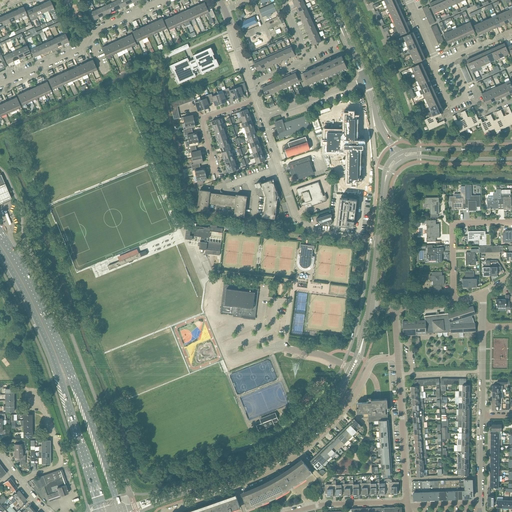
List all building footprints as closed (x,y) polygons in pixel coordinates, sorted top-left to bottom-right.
[(50,0),(44,3),(48,11),(49,14),(55,11),(50,0)] [(118,0),(117,0),(112,2),(116,10),(122,8),(118,0)] [(386,5),(388,9),(398,5),(396,0),(386,5)] [(436,0),(434,1),(439,11),(443,9),(438,0),(436,0)] [(438,0),(443,9),(448,7),(444,0),(438,0)] [(434,1),(430,3),(434,13),(439,11),(434,1)] [(112,2),(107,5),(110,13),(116,10),(112,2)] [(205,2),(200,4),(204,14),(205,15),(206,15),(211,24),(214,23),(212,18),(215,16),(212,9),(212,8),(210,5),(208,7),(207,7),(205,2)] [(42,13),(48,11),(44,3),(38,6),(42,13)] [(259,10),(262,17),(276,11),(274,7),(273,3),(259,10)] [(200,4),(195,6),(199,17),(204,14),(200,4)] [(308,8),(306,4),(297,8),(298,9),(296,9),(298,12),(308,8)] [(110,13),(107,5),(101,8),(104,15),(110,13)] [(388,9),(390,13),(400,9),(398,5),(388,9)] [(42,13),(38,6),(33,8),(36,16),(42,13)] [(199,17),(195,6),(190,9),(194,19),(199,17)] [(17,9),(21,17),(27,15),(23,7),(17,9)] [(37,19),(36,16),(33,8),(27,11),(31,21),(37,19)] [(101,8),(95,10),(99,18),(104,15),(101,8)] [(310,12),(308,8),(298,12),(299,16),(300,15),(301,16),(310,12)] [(12,12),(15,20),(21,17),(17,9),(12,12)] [(189,21),(194,19),(190,9),(185,11),(189,21)] [(390,13),(392,18),(402,13),(400,9),(390,13)] [(99,18),(95,10),(89,13),(93,21),(99,18)] [(185,11),(180,13),(184,23),(189,21),(185,11)] [(15,20),(12,12),(6,15),(9,22),(15,20)] [(312,16),(310,12),(301,16),(301,17),(300,17),(301,21),(312,16)] [(505,12),(501,14),(505,24),(510,22),(505,12)] [(180,13),(175,15),(179,26),(184,23),(180,13)] [(392,18),(394,22),(404,18),(402,13),(392,18)] [(501,14),(496,15),(501,26),(505,24),(501,14)] [(0,17),(4,25),(9,22),(6,15),(0,17)] [(179,26),(175,15),(170,18),(175,28),(179,26)] [(496,15),(492,17),(496,28),(501,26),(496,15)] [(313,20),(312,16),(301,21),(303,24),(304,23),(305,24),(313,20)] [(255,17),(240,23),(242,29),(253,24),(257,22),(255,17)] [(492,17),(487,19),(492,30),(496,28),(492,17)] [(167,28),(163,18),(157,21),(162,31),(167,28)] [(169,30),(175,28),(170,18),(165,20),(169,30)] [(394,22),(396,27),(406,22),(404,18),(394,22)] [(487,19),(483,21),(488,32),(492,30),(487,19)] [(315,24),(313,20),(305,24),(305,25),(303,26),(305,29),(315,24)] [(162,31),(157,21),(153,23),(157,33),(162,31)] [(483,21),(479,23),(483,34),(488,32),(483,21)] [(396,27),(393,28),(394,33),(398,31),(408,27),(406,22),(396,27)] [(466,24),(470,34),(475,32),(470,22),(466,24)] [(157,33),(153,23),(148,25),(152,35),(157,33)] [(483,34),(479,23),(474,25),(479,36),(483,34)] [(308,32),(317,28),(315,24),(305,29),(306,32),(308,31),(308,32)] [(461,26),(466,36),(470,34),(466,24),(461,26)] [(152,35),(148,25),(143,27),(147,37),(152,35)] [(457,28),(461,38),(466,36),(461,26),(457,28)] [(143,27),(138,29),(142,40),(144,43),(149,41),(147,37),(143,27)] [(398,31),(400,36),(410,31),(408,27),(398,31)] [(447,29),(448,32),(452,42),(457,40),(452,30),(451,27),(447,29)] [(34,28),(29,30),(31,35),(32,34),(33,36),(37,34),(36,32),(36,31),(35,29),(34,28)] [(319,32),(317,28),(308,32),(309,33),(307,34),(309,37),(319,32)] [(452,30),(457,40),(461,38),(457,28),(452,30)] [(142,40),(138,29),(133,32),(137,42),(142,40)] [(445,30),(442,31),(443,34),(448,44),(452,42),(448,32),(447,29),(445,29),(445,30)] [(321,36),(319,32),(309,37),(310,40),(311,39),(312,40),(321,36)] [(415,36),(413,32),(402,37),(404,41),(415,36)] [(65,34),(59,36),(63,44),(69,42),(65,34)] [(137,44),(132,34),(127,36),(132,46),(137,44)] [(59,36),(53,39),(57,47),(63,44),(59,36)] [(132,46),(127,36),(122,39),(127,49),(132,46)] [(323,41),(321,36),(312,40),(312,41),(311,42),(312,45),(323,41)] [(406,46),(417,41),(415,36),(404,41),(406,46)] [(53,39),(48,42),(51,49),(57,47),(53,39)] [(127,49),(122,39),(117,41),(122,51),(127,49)] [(122,51),(117,41),(112,43),(117,53),(122,51)] [(408,50),(419,45),(417,41),(406,46),(408,50)] [(48,42),(42,44),(45,52),(51,49),(48,42)] [(117,53),(112,43),(107,45),(112,55),(117,53)] [(500,45),(504,56),(509,54),(504,43),(500,45)] [(42,44),(36,47),(40,55),(45,52),(42,44)] [(167,53),(169,57),(189,48),(188,44),(167,53)] [(21,48),(24,56),(30,53),(27,45),(21,48)] [(112,55),(107,45),(102,47),(107,58),(112,55)] [(286,47),(290,56),(291,56),(292,57),(295,56),(291,45),(286,47)] [(410,55),(421,50),(419,45),(408,50),(410,55)] [(500,58),(504,56),(500,45),(495,47),(500,58)] [(30,49),(34,57),(40,55),(36,47),(30,49)] [(213,55),(214,54),(211,47),(193,55),(195,59),(190,62),(188,58),(170,66),(173,73),(174,72),(176,77),(175,77),(178,84),(196,76),(195,72),(200,70),(202,74),(220,65),(216,59),(215,59),(213,55)] [(286,47),(282,49),(287,60),(290,58),(289,57),(290,56),(286,47)] [(495,60),(500,58),(495,47),(490,49),(495,60)] [(15,51),(19,58),(24,56),(21,48),(15,51)] [(284,61),(287,60),(282,49),(278,51),(282,60),(283,59),(284,61)] [(490,62),(495,60),(490,49),(486,52),(490,62)] [(11,50),(8,51),(9,53),(13,61),(19,58),(15,51),(12,52),(11,50)] [(412,59),(423,54),(421,50),(410,55),(412,59)] [(278,51),(274,53),(279,63),(282,62),(281,60),(282,60),(278,51)] [(486,52),(485,52),(481,54),(486,64),(490,62),(486,52)] [(3,56),(7,64),(13,61),(9,53),(3,56)] [(276,65),(279,63),(274,53),(270,55),(274,64),(275,63),(276,65)] [(414,63),(425,59),(423,54),(412,59),(414,63)] [(481,54),(476,56),(481,66),(482,69),(487,67),(486,64),(481,54)] [(270,55),(266,56),(271,67),(274,65),(273,64),(274,64),(270,55)] [(266,56),(262,58),(266,67),(267,67),(267,68),(271,67),(266,56)] [(348,69),(342,56),(303,73),(309,86),(348,69)] [(481,66),(476,56),(471,58),(476,68),(481,66)] [(262,58),(258,60),(262,70),(266,69),(265,68),(266,67),(262,58)] [(471,58),(467,60),(471,71),(472,73),(477,71),(476,68),(471,58)] [(92,60),(87,62),(92,72),(97,70),(92,60)] [(258,60),(253,62),(257,71),(259,70),(259,72),(262,70),(258,60)] [(87,74),(92,72),(87,62),(82,64),(87,74)] [(413,72),(424,67),(422,63),(411,68),(413,72)] [(82,64),(77,66),(82,76),(83,80),(88,77),(87,74),(82,64)] [(77,79),(82,76),(77,66),(72,68),(77,79)] [(426,72),(424,67),(413,72),(415,76),(426,72)] [(77,79),(72,68),(68,71),(72,81),(77,79)] [(68,71),(63,73),(67,83),(68,86),(73,83),(72,81),(68,71)] [(292,74),(291,75),(295,84),(301,81),(296,71),(291,73),(292,74)] [(417,81),(427,76),(426,72),(415,76),(417,81)] [(67,83),(63,73),(58,75),(62,85),(67,83)] [(291,86),(295,84),(291,75),(290,75),(290,74),(286,75),(291,86)] [(57,87),(62,85),(58,75),(53,77),(57,87)] [(284,78),(283,78),(287,87),(291,86),(286,75),(283,77),(284,78)] [(429,80),(427,76),(417,81),(419,85),(429,80)] [(57,87),(53,77),(48,79),(52,90),(57,87)] [(283,89),(287,87),(283,78),(282,79),(281,77),(278,79),(283,89)] [(276,82),(275,82),(279,91),(283,89),(278,79),(275,80),(276,82)] [(419,85),(417,86),(419,90),(431,85),(429,80),(419,85)] [(51,92),(47,81),(42,84),(46,94),(51,92)] [(275,93),(279,91),(275,82),(274,83),(273,81),(270,82),(275,93)] [(271,95),(275,93),(270,82),(267,84),(267,85),(267,86),(271,95)] [(240,87),(235,89),(238,98),(244,96),(243,95),(242,92),(245,91),(247,90),(244,83),(243,84),(243,83),(240,84),(240,87)] [(505,83),(500,85),(505,96),(510,94),(505,83)] [(46,94),(42,84),(37,86),(41,96),(46,94)] [(260,87),(262,90),(263,90),(266,97),(271,95),(267,86),(266,86),(265,85),(260,87)] [(431,85),(419,90),(421,95),(422,94),(433,89),(431,85)] [(500,85),(496,87),(501,98),(505,96),(500,85)] [(41,96),(37,86),(32,88),(36,98),(41,96)] [(496,87),(491,89),(496,100),(501,98),(496,87)] [(36,98),(32,88),(27,90),(32,101),(36,98)] [(229,90),(229,88),(226,89),(228,97),(231,96),(232,100),(238,98),(235,89),(229,90)] [(217,92),(218,94),(221,104),(227,102),(225,98),(228,97),(226,89),(217,92)] [(424,98),(435,94),(433,89),(422,94),(424,98)] [(491,89),(486,91),(491,102),(496,100),(491,89)] [(32,101),(27,90),(22,92),(27,103),(32,101)] [(486,91),(482,94),(486,104),(491,102),(486,91)] [(27,103),(22,92),(17,95),(21,105),(27,103)] [(212,96),(212,94),(208,95),(211,103),(214,102),(215,105),(215,106),(221,104),(218,94),(212,96)] [(437,98),(435,94),(424,98),(426,103),(437,98)] [(206,98),(201,100),(204,110),(204,109),(210,108),(208,104),(211,103),(208,95),(205,96),(206,98)] [(16,97),(11,99),(16,110),(21,107),(16,97)] [(194,99),(194,100),(198,111),(204,110),(201,100),(198,101),(197,98),(194,99)] [(428,107),(439,102),(437,98),(426,103),(428,107)] [(11,99),(6,102),(11,112),(16,110),(11,99)] [(6,114),(11,112),(6,102),(1,104),(6,114)] [(441,107),(439,102),(428,107),(430,112),(441,107)] [(430,112),(427,113),(429,118),(441,113),(443,111),(441,107),(430,112)] [(475,126),(480,123),(478,120),(473,107),(470,108),(473,115),(470,116),(475,126)] [(248,109),(239,112),(241,117),(251,114),(250,114),(249,112),(248,109)] [(468,117),(465,110),(463,112),(470,128),(475,126),(470,116),(468,117)] [(504,116),(501,110),(498,111),(506,127),(511,125),(506,115),(504,116)] [(322,141),(322,142),(322,143),(323,143),(324,143),(325,143),(324,152),(348,153),(360,153),(360,149),(362,149),(363,149),(363,148),(363,145),(363,144),(362,144),(362,143),(364,143),(365,143),(365,142),(365,141),(365,140),(364,140),(364,139),(363,139),(360,139),(360,137),(356,136),(357,116),(353,116),(353,113),(353,112),(352,112),(352,111),(351,111),(351,112),(350,112),(350,113),(350,114),(345,114),(345,124),(344,131),(325,130),(325,140),(324,140),(323,140),(323,141),(322,141)] [(506,127),(498,111),(496,112),(499,118),(496,119),(501,129),(506,127)] [(470,128),(463,112),(460,113),(463,119),(460,120),(465,130),(470,128)] [(424,120),(427,125),(436,121),(435,118),(442,115),(441,113),(429,118),(425,119),(424,120)] [(241,117),(243,122),(251,119),(250,117),(251,116),(250,114),(251,114),(241,117)] [(494,121),(491,114),(488,115),(494,129),(495,132),(501,129),(496,119),(494,121)] [(184,120),(185,123),(195,121),(194,121),(193,115),(181,117),(181,120),(184,120)] [(283,137),(310,128),(306,115),(283,123),(282,120),(275,122),(278,133),(277,133),(279,139),(283,137)] [(452,116),(460,132),(465,130),(460,120),(458,121),(455,115),(452,116)] [(488,120),(485,121),(486,124),(489,131),(494,129),(488,115),(486,116),(488,120)] [(212,127),(222,124),(220,118),(212,121),(213,124),(212,124),(212,127)] [(243,122),(241,123),(242,128),(244,127),(254,124),(253,122),(252,122),(251,119),(243,122)] [(478,120),(480,123),(482,128),(484,133),(489,131),(486,124),(485,121),(482,122),(481,119),(478,120)] [(429,130),(445,123),(444,120),(438,123),(436,121),(427,125),(429,130)] [(195,121),(185,123),(186,129),(184,129),(184,132),(192,131),(192,128),(195,127),(196,127),(194,121),(195,121)] [(244,127),(246,133),(255,130),(254,127),(254,124),(244,127)] [(216,137),(225,134),(224,129),(215,132),(216,134),(215,135),(216,137)] [(255,130),(246,133),(248,138),(258,134),(257,134),(256,132),(255,132),(255,130)] [(193,133),(192,131),(184,132),(185,135),(187,135),(189,141),(198,138),(197,133),(193,133)] [(248,138),(250,143),(258,140),(257,137),(258,137),(257,134),(258,134),(248,138)] [(287,145),(286,144),(285,145),(285,146),(284,146),(283,147),(283,148),(283,149),(283,150),(283,151),(283,152),(284,152),(286,157),(285,157),(285,158),(310,149),(306,137),(288,143),(288,144),(287,145)] [(198,139),(198,138),(189,141),(190,146),(187,147),(188,150),(196,148),(196,145),(200,144),(199,141),(198,139)] [(219,147),(229,144),(227,139),(219,142),(220,145),(219,145),(219,147)] [(261,145),(251,148),(253,153),(262,150),(261,147),(261,145)] [(197,151),(196,148),(188,150),(189,153),(191,153),(192,158),(202,156),(201,150),(197,151)] [(223,157),(223,158),(232,154),(231,149),(222,152),(223,155),(222,155),(223,157)] [(253,153),(255,158),(265,155),(264,155),(263,152),(262,153),(262,150),(253,153)] [(348,164),(347,182),(352,182),(352,183),(352,184),(353,184),(353,185),(354,185),(355,184),(355,180),(356,180),(359,180),(360,153),(348,153),(348,164)] [(234,159),(232,154),(223,158),(224,160),(225,160),(226,162),(234,159)] [(265,157),(264,155),(265,155),(255,158),(257,163),(265,160),(264,158),(265,157)] [(194,164),(191,164),(192,168),(200,166),(199,163),(203,162),(202,156),(192,158),(194,164)] [(298,179),(313,173),(310,167),(312,166),(309,157),(288,164),(292,176),(297,175),(298,179)] [(226,168),(236,165),(234,159),(226,162),(227,165),(226,165),(226,168)] [(238,170),(236,165),(226,168),(227,170),(228,170),(229,173),(238,170)] [(192,168),(192,171),(195,170),(196,176),(206,174),(205,171),(204,168),(200,169),(200,166),(192,168)] [(196,176),(194,176),(195,182),(196,185),(204,183),(203,181),(206,180),(207,180),(206,176),(206,174),(196,176)] [(259,182),(256,183),(257,184),(258,187),(258,188),(260,192),(262,191),(264,197),(262,212),(262,214),(262,217),(275,219),(276,214),(274,214),(274,211),(276,212),(276,211),(274,211),(275,208),(276,209),(277,200),(278,200),(279,195),(276,187),(276,186),(274,182),(274,180),(273,179),(270,180),(265,182),(264,182),(263,181),(259,182)] [(327,199),(325,194),(325,195),(323,195),(318,182),(296,189),(299,197),(303,195),(305,202),(301,203),(302,206),(310,203),(312,206),(325,202),(326,201),(327,200),(327,199)] [(0,185),(0,202),(11,198),(4,184),(0,185)] [(465,185),(465,186),(465,196),(466,204),(468,204),(469,210),(469,211),(473,211),(473,210),(476,210),(476,207),(480,207),(480,195),(471,196),(471,185),(465,185)] [(463,204),(466,204),(465,196),(465,186),(461,186),(461,196),(450,196),(450,202),(452,202),(452,209),(463,209),(463,204)] [(493,201),(487,201),(487,209),(494,209),(496,208),(498,208),(498,207),(498,203),(501,203),(501,194),(501,189),(496,189),(496,193),(493,193),(493,198),(493,201)] [(198,197),(199,198),(197,211),(208,212),(209,203),(235,207),(234,215),(244,217),(246,204),(247,204),(248,198),(247,197),(247,196),(236,194),(236,196),(210,193),(210,191),(200,190),(199,191),(198,191),(198,192),(199,192),(198,197)] [(501,194),(501,203),(504,203),(504,210),(511,210),(511,193),(501,194)] [(340,197),(336,225),(341,226),(353,227),(357,200),(341,198),(340,197)] [(439,198),(425,198),(425,204),(432,204),(432,214),(431,214),(431,217),(437,217),(437,214),(439,214),(439,198)] [(332,216),(331,214),(329,214),(328,213),(321,216),(321,217),(316,219),(317,222),(319,221),(321,225),(324,224),(331,225),(331,222),(332,221),(331,217),(332,216)] [(436,220),(426,220),(427,224),(430,224),(430,237),(427,237),(427,242),(436,242),(436,237),(439,237),(439,224),(436,224),(436,220)] [(222,232),(223,228),(217,228),(217,226),(211,225),(211,227),(208,227),(208,228),(197,226),(192,226),(187,225),(185,239),(192,239),(192,236),(197,236),(201,237),(200,242),(200,241),(199,249),(206,249),(217,250),(216,255),(220,255),(220,251),(220,249),(221,244),(207,242),(204,242),(205,237),(209,238),(210,231),(215,232),(222,232)] [(485,231),(480,231),(468,231),(468,236),(464,236),(464,241),(479,241),(479,245),(490,245),(490,234),(485,234),(485,231)] [(314,250),(315,246),(300,244),(300,248),(301,248),(300,254),(299,254),(299,256),(300,256),(299,261),(299,263),(300,264),(300,265),(301,266),(299,267),(301,268),(302,267),(303,268),(305,268),(306,268),(307,268),(308,267),(309,267),(310,266),(310,265),(311,264),(311,263),(312,258),(313,258),(313,255),(312,255),(313,249),(314,250)] [(427,255),(426,255),(426,257),(429,257),(429,259),(436,259),(436,260),(438,260),(438,262),(442,262),(442,254),(442,253),(441,253),(441,252),(443,252),(444,252),(443,248),(432,248),(432,245),(427,245),(427,248),(427,255)] [(118,261),(138,253),(136,248),(116,256),(118,261)] [(479,252),(479,249),(471,249),(471,252),(466,252),(466,265),(474,265),(474,259),(475,259),(475,253),(479,252)] [(146,250),(139,253),(108,266),(110,270),(147,254),(146,250)] [(490,267),(490,275),(494,275),(494,276),(496,276),(496,275),(497,275),(497,273),(498,273),(497,272),(500,272),(500,268),(499,267),(490,267)] [(430,276),(430,280),(434,280),(435,285),(434,285),(434,292),(441,292),(441,287),(442,287),(443,286),(443,284),(444,284),(444,275),(441,275),(441,272),(431,272),(431,275),(430,276)] [(255,317),(259,289),(224,284),(220,313),(233,314),(233,316),(251,319),(252,317),(255,317)] [(496,307),(498,307),(506,307),(506,309),(510,309),(510,304),(509,304),(509,295),(505,295),(505,299),(496,299),(496,307)] [(450,332),(451,333),(476,331),(475,323),(474,323),(472,315),(476,314),(473,306),(447,314),(448,314),(448,313),(424,316),(425,316),(425,320),(402,322),(403,335),(426,334),(426,333),(434,333),(434,331),(444,330),(444,332),(450,332)] [(507,361),(507,338),(493,338),(493,358),(506,357),(506,361),(507,361)] [(378,421),(388,420),(387,414),(388,414),(387,399),(378,399),(367,400),(367,402),(356,403),(357,413),(368,412),(368,421),(378,421)] [(276,416),(275,413),(260,419),(260,420),(255,422),(257,425),(256,425),(257,427),(259,431),(274,424),(273,422),(278,420),(276,416)] [(357,431),(362,427),(354,419),(349,423),(357,431)] [(345,427),(345,428),(353,435),(357,431),(349,423),(345,427)] [(501,424),(491,424),(492,431),(492,433),(501,433),(501,430),(504,427),(509,427),(508,424),(501,425),(501,424)] [(341,431),(348,439),(353,435),(345,428),(345,427),(341,431)] [(336,436),(337,436),(344,444),(348,439),(341,431),(336,436)] [(332,440),(340,448),(344,444),(337,436),(336,436),(332,440)] [(14,447),(14,451),(22,450),(22,446),(25,446),(25,440),(17,440),(17,444),(14,444),(14,447)] [(335,452),(339,448),(340,448),(332,440),(328,444),(335,452)] [(328,444),(323,448),(331,456),(335,452),(328,444)] [(319,452),(327,460),(331,456),(323,448),(319,452)] [(14,454),(14,457),(17,457),(17,461),(17,464),(25,464),(25,461),(25,455),(23,455),(22,450),(14,451),(14,454)] [(319,452),(315,456),(322,464),(327,460),(319,452)] [(318,469),(322,464),(315,456),(310,461),(318,469)] [(271,480),(270,480),(262,484),(254,488),(245,492),(242,493),(247,509),(259,505),(269,500),(279,495),(289,489),(292,487),(296,485),(299,483),(302,481),(306,478),(309,476),(312,473),(302,460),(302,459),(299,462),(292,467),(284,472),(281,474),(271,480)] [(43,487),(47,501),(61,497),(54,472),(30,479),(32,484),(33,484),(35,489),(43,487)] [(12,492),(17,488),(10,478),(3,484),(6,488),(8,486),(12,492)] [(388,494),(388,493),(388,478),(387,478),(386,479),(385,479),(385,480),(384,480),(384,481),(384,482),(384,483),(379,483),(379,479),(380,495),(388,494)] [(388,478),(388,493),(388,494),(397,494),(397,491),(399,491),(399,482),(391,483),(391,481),(392,481),(391,480),(391,479),(390,479),(389,478),(388,478)] [(353,495),(357,495),(362,495),(362,479),(361,479),(360,479),(360,480),(359,480),(358,481),(358,482),(357,482),(358,483),(358,484),(353,484),(353,480),(353,495)] [(362,495),(366,495),(371,495),(370,479),(369,479),(368,479),(368,480),(367,480),(367,481),(366,481),(366,482),(367,482),(367,483),(362,484),(362,479),(362,495)] [(371,495),(374,495),(380,495),(379,479),(378,479),(377,479),(376,479),(376,480),(375,481),(375,482),(375,483),(371,483),(370,479),(371,495)] [(322,487),(321,491),(325,491),(325,494),(327,494),(327,496),(336,496),(335,480),(334,480),(334,481),(333,481),(332,481),(332,482),(332,483),(331,483),(332,484),(332,485),(325,485),(325,487),(322,487)] [(336,496),(345,496),(344,480),(343,480),(342,480),(342,481),(341,481),(341,482),(340,482),(340,483),(341,483),(341,484),(336,484),(336,480),(335,480),(336,496)] [(344,480),(345,496),(353,495),(353,480),(352,480),(351,480),(350,480),(350,481),(349,481),(349,482),(349,483),(349,484),(345,484),(344,480)] [(446,480),(438,481),(439,499),(447,498),(446,480)] [(446,480),(447,498),(455,498),(455,480),(446,480)] [(463,480),(455,480),(455,498),(463,498),(463,489),(463,480)] [(414,500),(422,499),(422,481),(412,482),(412,493),(413,493),(414,500)] [(422,481),(422,499),(431,499),(430,481),(422,481)] [(438,481),(430,481),(431,499),(439,499),(438,481)] [(463,498),(472,497),(472,488),(468,489),(463,489),(463,498)] [(10,500),(12,503),(22,495),(18,490),(12,495),(14,497),(10,500)] [(22,495),(12,503),(15,506),(18,503),(20,505),(26,500),(22,495)] [(236,495),(228,498),(187,511),(225,511),(229,511),(229,510),(232,510),(241,507),(241,506),(240,507),(236,495)] [(494,496),(488,496),(488,503),(488,506),(494,506),(496,506),(496,501),(494,501),(494,496)]
